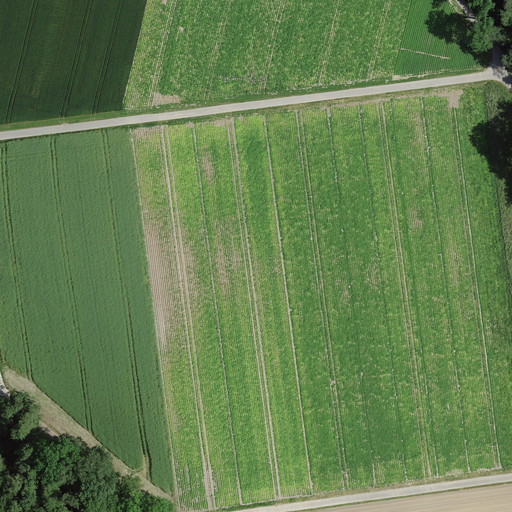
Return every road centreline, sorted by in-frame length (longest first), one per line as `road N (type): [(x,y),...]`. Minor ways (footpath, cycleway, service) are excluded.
road 1 (unclassified): [(0,137),(509,72)]
road 2 (track): [(511,477),(257,511)]
road 3 (track): [(147,511),(0,394)]
